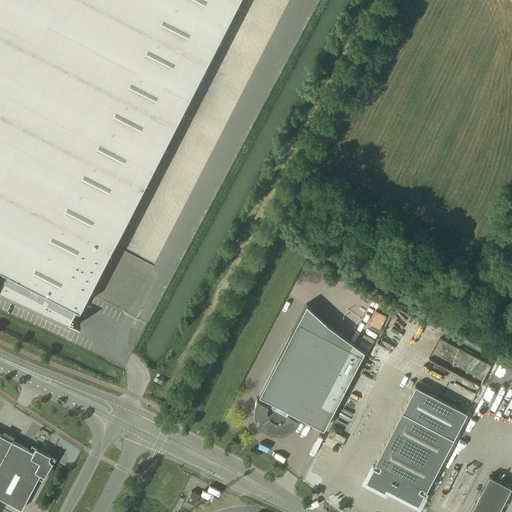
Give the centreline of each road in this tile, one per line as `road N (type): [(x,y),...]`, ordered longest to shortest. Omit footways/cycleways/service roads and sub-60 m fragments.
road 1 (unclassified): [(168,425),(389,0)]
road 2 (unknown): [(278,488),(291,461),(250,428),(246,410),(304,292),(360,329)]
road 3 (unclassified): [(308,511),(168,425)]
road 4 (unclassified): [(159,443),(305,511)]
road 5 (secondary): [(131,407),(0,354)]
